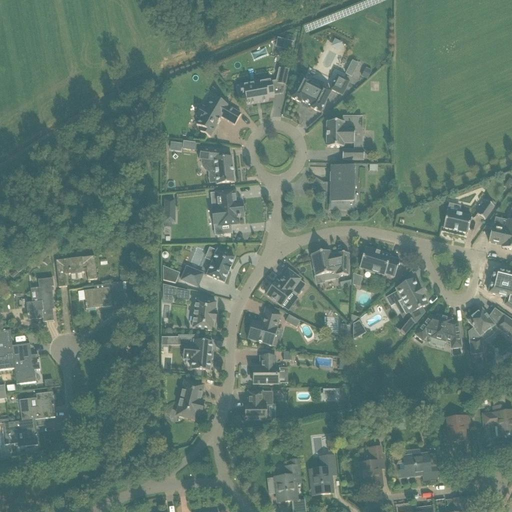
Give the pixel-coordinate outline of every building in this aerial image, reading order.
[(286,49),(286,51),(291,52),(293,43),(292,42),(285,41),(277,39),(276,44),(283,46),(286,49)] [(346,75),(351,78),(357,65),(352,62),(346,75)] [(277,85),(285,86),(288,71),(280,69),(277,85)] [(365,69),(361,77),(367,80),(371,72),(365,69)] [(337,77),(330,91),(342,96),(348,83),(337,77)] [(311,107),(310,109),(320,114),(331,93),(321,88),(320,90),(310,85),(311,83),(301,78),(290,99),(300,104),(301,102),(311,107)] [(274,98),(271,80),(238,86),(241,98),(244,97),(246,106),(268,102),(268,99),(274,98)] [(196,114),(197,116),(195,118),(199,120),(196,126),(202,129),(200,133),(209,138),(216,127),(215,127),(220,118),(234,126),(240,115),(227,108),(228,107),(212,98),(205,110),(201,107),(200,110),(198,110),(196,114)] [(284,106),(273,106),(272,116),(283,116),(284,106)] [(356,130),(356,118),(343,118),(343,123),(326,123),(326,148),(343,149),(343,145),(353,145),(354,130),(356,130)] [(183,143),(182,150),(194,152),(195,144),(183,143)] [(171,144),(170,152),(181,153),(182,145),(171,144)] [(199,161),(205,161),(205,164),(206,165),(206,166),(206,167),(207,168),(208,168),(209,169),(210,169),(211,169),(214,169),(216,186),(234,184),(231,158),(221,159),(221,151),(200,149),(199,161)] [(342,161),(363,161),(363,152),(342,152),(342,161)] [(355,196),(355,186),(349,186),(350,179),(353,179),(354,169),(329,168),(329,185),(330,185),(330,195),(329,195),(329,193),(328,211),(356,212),(357,208),(349,208),(349,196),(355,196)] [(243,215),(244,213),(244,208),(242,206),(241,204),(235,204),(234,192),(215,194),(217,210),(211,211),(213,225),(218,224),(218,227),(237,225),(237,220),(239,219),(239,218),(243,217),(243,215)] [(174,201),(163,201),(164,224),(171,224),(174,224),(174,201)] [(485,221),(494,208),(486,203),(477,216),(485,221)] [(488,243),(502,246),(501,249),(511,251),(511,211),(511,212),(509,221),(508,221),(505,231),(491,228),(488,243)] [(443,229),(467,235),(471,218),(446,212),(443,229)] [(359,269),(366,271),(366,273),(373,275),(373,274),(384,277),(385,275),(394,278),(399,262),(390,259),(390,257),(365,249),(359,269)] [(206,277),(223,284),(228,274),(230,269),(234,259),(217,252),(216,253),(209,250),(206,257),(213,260),(206,277)] [(329,252),(311,256),(315,277),(323,276),(324,282),(339,280),(339,276),(348,276),(348,255),(336,254),(336,257),(330,259),(329,252)] [(66,288),(65,276),(86,273),(87,281),(97,280),(94,258),(55,262),(59,289),(66,288)] [(163,282),(175,285),(180,274),(163,267),(163,282)] [(181,281),(197,288),(203,275),(186,268),(181,281)] [(266,296),(282,308),(291,295),(296,298),(305,287),(299,282),(300,280),(288,271),(276,288),(273,286),(270,289),(269,290),(266,293),(267,295),(266,296)] [(488,294),(506,299),(504,306),(511,311),(511,275),(493,271),(488,294)] [(353,286),(362,286),(362,276),(353,276),(353,286)] [(54,308),(51,288),(53,288),(52,279),(37,281),(38,289),(35,290),(37,303),(26,305),(27,311),(28,321),(42,319),(42,323),(53,322),(52,308),(54,308)] [(386,299),(390,307),(401,301),(409,315),(427,306),(422,297),(423,296),(419,288),(418,289),(413,281),(395,290),(397,293),(386,299)] [(124,301),(122,283),(104,285),(105,289),(83,292),(86,311),(111,307),(111,303),(124,301)] [(162,296),(176,298),(177,290),(162,286),(162,296)] [(216,314),(214,314),(216,304),(196,302),(192,330),(212,332),(213,323),(215,323),(216,314)] [(252,323),(247,340),(266,346),(278,349),(280,340),(274,339),(277,330),(276,330),(280,317),(265,310),(261,325),(252,323)] [(473,330),(468,334),(469,342),(471,355),(482,354),(481,341),(477,341),(477,339),(479,338),(493,327),(510,339),(511,336),(511,323),(504,317),(499,324),(490,317),(487,319),(481,311),(474,317),(473,315),(468,319),(469,320),(467,322),(473,330)] [(350,316),(350,326),(358,319),(350,316)] [(460,348),(458,328),(450,326),(451,321),(431,316),(430,317),(427,317),(414,336),(422,341),(426,336),(430,338),(431,339),(445,343),(445,342),(450,343),(451,350),(460,348)] [(289,317),(286,323),(296,329),(299,323),(289,317)] [(396,330),(404,336),(414,324),(406,318),(396,330)] [(353,325),(352,329),(358,338),(365,334),(358,322),(353,325)] [(343,336),(343,341),(348,341),(349,327),(340,326),(340,336),(343,336)] [(0,371),(14,370),(11,347),(12,347),(10,332),(0,332),(0,371)] [(166,338),(166,346),(178,346),(178,338),(166,338)] [(201,372),(210,373),(210,370),(211,369),(211,364),(210,363),(212,343),(193,342),(193,346),(184,345),(183,353),(183,361),(191,361),(191,371),(194,371),(201,372)] [(14,370),(16,386),(35,383),(34,372),(39,371),(37,356),(31,357),(29,345),(12,347),(11,347),(14,370)] [(260,369),(253,369),(253,385),(259,385),(259,386),(269,386),(269,385),(278,385),(278,369),(275,369),(275,358),(260,358),(260,369)] [(203,406),(204,403),(199,402),(203,387),(184,383),(177,416),(195,421),(196,416),(200,417),(201,414),(203,413),(204,407),(203,406)] [(322,391),(322,400),(339,400),(339,390),(322,391)] [(262,393),(248,393),(248,406),(245,406),(245,412),(243,414),(243,418),(245,420),(245,422),(265,422),(265,407),(272,407),(272,394),(262,394),(262,393)] [(479,394),(480,401),(488,401),(488,393),(479,394)] [(19,402),(21,423),(35,421),(55,419),(52,394),(36,396),(36,400),(19,402)] [(493,415),(482,416),(483,428),(498,426),(499,438),(511,436),(511,417),(511,413),(505,413),(505,407),(504,397),(491,398),(493,409),(493,415)] [(447,420),(450,444),(465,442),(463,430),(469,430),(468,418),(447,420)] [(21,423),(9,424),(1,425),(3,436),(4,446),(18,445),(17,436),(22,435),(24,448),(38,446),(35,421),(21,423)] [(369,450),(370,461),(371,464),(359,465),(361,480),(362,490),(381,488),(379,471),(385,470),(384,456),(381,456),(381,448),(369,450)] [(422,476),(423,482),(437,480),(434,455),(403,459),(403,463),(398,464),(396,467),(397,470),(399,473),(400,479),(422,476)] [(284,468),(285,478),(274,479),(277,504),(297,502),(295,485),(301,484),(299,467),(298,460),(289,461),(290,468),(284,468)] [(330,477),(336,477),(334,463),(320,464),(321,471),(310,472),(311,487),(313,497),(332,495),(330,477)] [(468,511),(467,499),(453,500),(454,511),(452,511),(468,511)]
